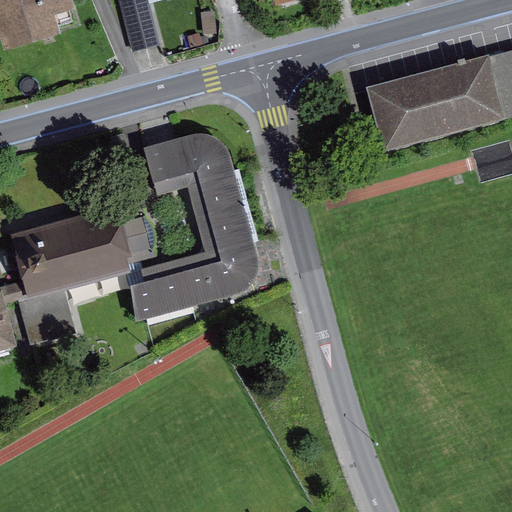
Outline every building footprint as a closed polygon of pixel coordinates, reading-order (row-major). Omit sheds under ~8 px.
[(66,0),(0,0),(0,18),(8,42),(53,27),(47,11),(68,4),(66,0)] [(120,0),(134,50),(158,44),(146,0),(120,0)] [(511,51),(368,90),(385,150),(511,115),(511,51)] [(123,135),(111,139),(124,187),(137,184),(123,135)] [(132,287),(136,318),(145,316),(147,324),(194,311),(192,303),(234,292),(239,290),(244,287),(249,282),(253,277),(255,272),(255,266),(255,261),(254,255),(251,243),(259,241),(239,169),(232,171),(228,158),(226,152),(221,145),(214,140),(206,137),(199,137),(192,138),(145,150),(157,193),(189,185),(207,252),(141,270),(144,284),(132,287)] [(15,236),(31,295),(126,270),(111,210),(15,236)] [(0,342),(8,340),(0,308),(0,342)]
